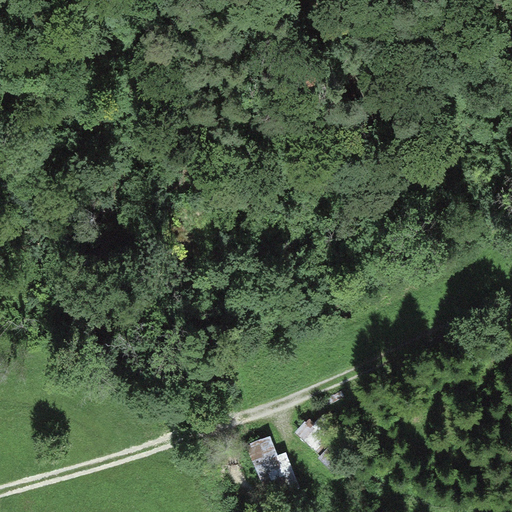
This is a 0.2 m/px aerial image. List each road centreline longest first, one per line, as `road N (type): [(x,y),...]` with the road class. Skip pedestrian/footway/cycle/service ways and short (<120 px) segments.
road 1 (track): [(511,292),(263,406),(0,483)]
road 2 (track): [(0,394),(65,418),(101,454)]
